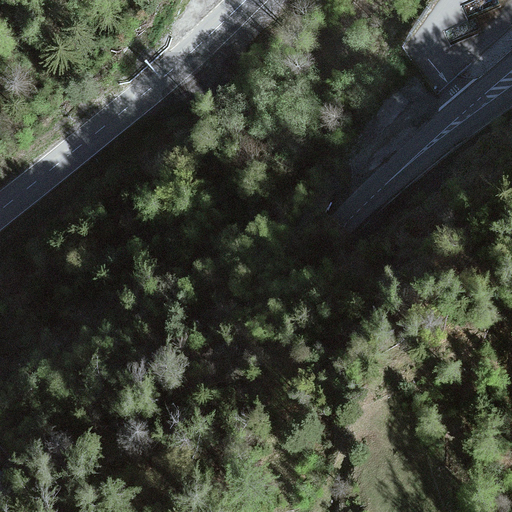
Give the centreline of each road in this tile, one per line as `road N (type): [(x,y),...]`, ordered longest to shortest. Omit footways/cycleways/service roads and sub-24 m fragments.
road 1 (tertiary): [(511,78),(342,225),(70,511)]
road 2 (tertiary): [(0,210),(245,0)]
